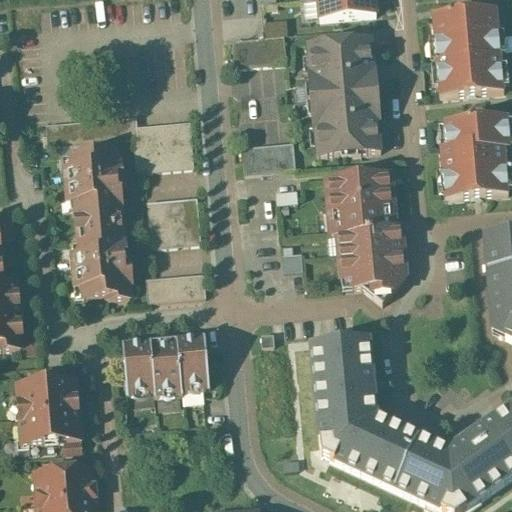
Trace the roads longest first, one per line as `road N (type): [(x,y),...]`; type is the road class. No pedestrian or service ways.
road 1 (residential): [(405,0),(426,259),(418,294),(397,324),(393,375),(412,405),(447,415),(511,391)]
road 2 (residential): [(200,0),(229,312)]
road 3 (residential): [(71,340),(46,318),(34,200),(13,167),(0,66)]
road 4 (residential): [(229,312),(245,465),(268,499),(291,511)]
road 5 (residential): [(113,511),(99,367),(71,340)]
road 6 (residential): [(71,340),(89,324),(229,312)]
